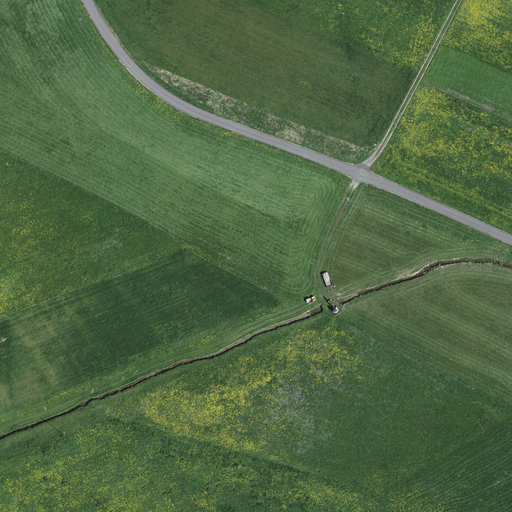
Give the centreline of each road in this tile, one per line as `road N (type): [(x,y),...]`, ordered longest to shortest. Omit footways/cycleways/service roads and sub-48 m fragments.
road 1 (unclassified): [(511,240),(169,98),(122,57),(86,0)]
road 2 (track): [(459,0),(392,128),(359,173)]
